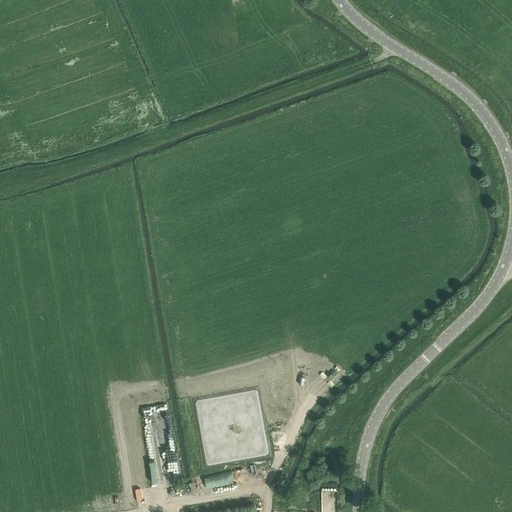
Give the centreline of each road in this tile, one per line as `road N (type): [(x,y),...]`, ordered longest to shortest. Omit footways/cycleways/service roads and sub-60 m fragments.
road 1 (unclassified): [(359,511),(364,450),(382,407),(482,302),(511,242)]
road 2 (unclassified): [(511,171),(472,99),(338,0)]
